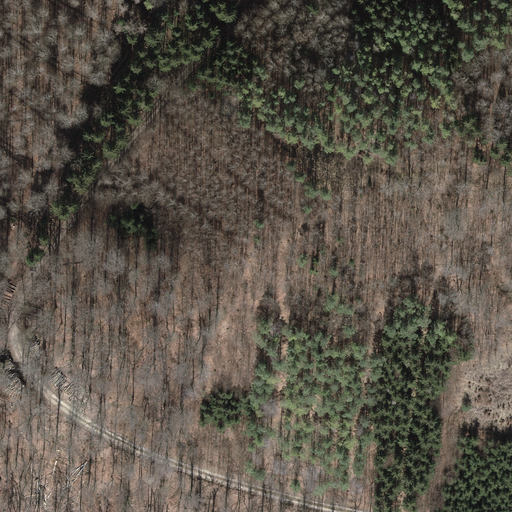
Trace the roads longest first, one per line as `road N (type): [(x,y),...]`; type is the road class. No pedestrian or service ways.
road 1 (track): [(257,0),(111,163),(51,246),(20,316),(18,345),(31,378),(63,412),(149,452),(361,511)]
road 2 (track): [(18,345),(8,311),(19,255),(87,117),(161,0)]
